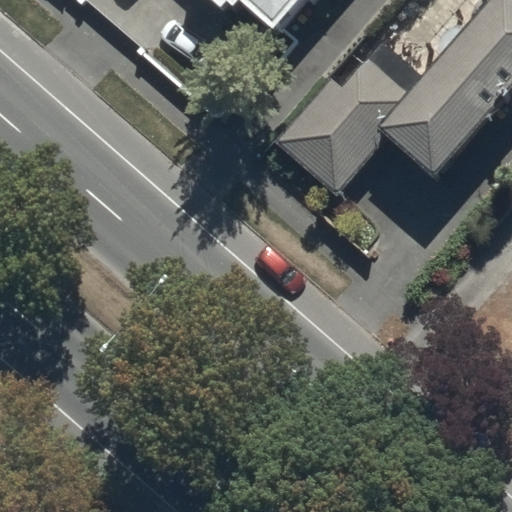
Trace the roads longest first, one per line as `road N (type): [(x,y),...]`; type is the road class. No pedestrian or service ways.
road 1 (primary): [(0,115),(456,511)]
road 2 (primary): [(247,511),(0,295)]
